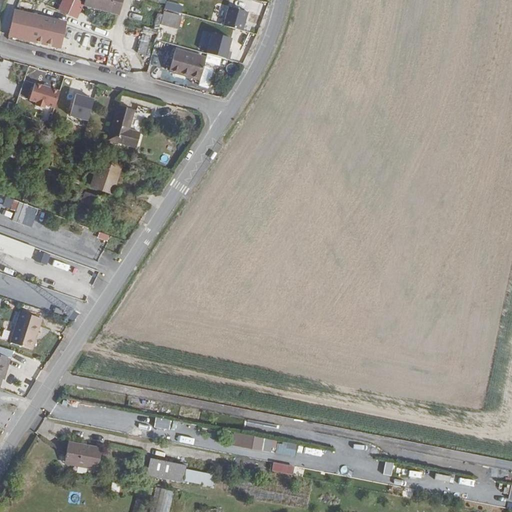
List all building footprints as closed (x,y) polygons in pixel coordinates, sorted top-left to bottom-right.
[(84,0),(83,6),(117,15),(120,0),(84,0)] [(182,14),(185,5),(167,0),(164,9),(182,14)] [(224,27),(243,32),(248,13),(229,8),(224,27)] [(163,12),(159,26),(176,30),(180,16),(163,12)] [(18,13),(12,37),(60,49),(66,25),(18,13)] [(207,55),(230,62),(232,54),(228,53),(232,40),(213,35),(207,55)] [(148,50),(140,47),(137,57),(145,60),(148,50)] [(175,52),(170,74),(201,81),(206,63),(206,60),(180,54),(175,52)] [(54,109),(60,93),(35,85),(29,102),(36,104),(35,107),(44,110),(45,107),(54,109)] [(89,122),(93,100),(75,96),(70,118),(89,122)] [(144,113),(117,106),(108,142),(136,148),(144,113)] [(119,181),(122,168),(104,162),(100,175),(119,181)] [(96,190),(114,195),(119,181),(100,175),(96,190)] [(6,197),(3,207),(16,211),(13,220),(33,227),(39,208),(6,197)] [(93,198),(90,206),(105,211),(108,203),(93,198)] [(99,232),(97,239),(107,242),(109,235),(99,232)] [(35,249),(0,236),(0,248),(5,250),(4,253),(24,261),(25,258),(31,260),(35,249)] [(37,249),(33,260),(47,265),(51,254),(37,249)] [(54,259),(53,265),(68,267),(69,261),(54,259)] [(0,294),(13,298),(16,291),(2,287),(0,294)] [(46,321),(25,314),(14,344),(35,352),(46,321)] [(0,390),(0,391),(3,382),(8,367),(11,368),(14,361),(0,356),(0,390)] [(102,452),(68,445),(66,457),(100,463),(102,452)] [(66,457),(63,466),(98,473),(100,463),(66,457)] [(184,480),(186,469),(150,462),(147,473),(184,480)] [(147,473),(146,479),(183,486),(184,480),(147,473)] [(151,511),(168,511),(174,491),(157,487),(151,511)]
